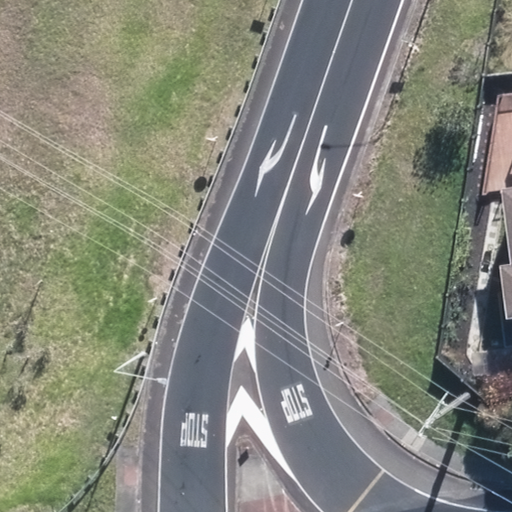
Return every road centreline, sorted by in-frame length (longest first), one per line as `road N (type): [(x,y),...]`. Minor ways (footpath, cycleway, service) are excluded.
road 1 (motorway): [(277,204),(273,337),(285,403),(335,472),(408,511)]
road 2 (motorway): [(277,204),(213,376),(196,458),(201,511)]
road 3 (motorway): [(353,0),(277,204)]
